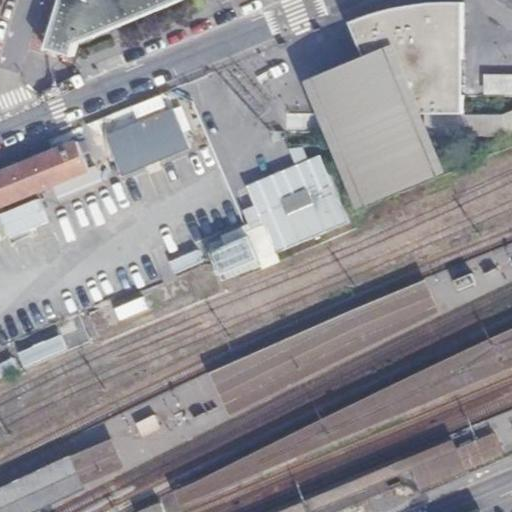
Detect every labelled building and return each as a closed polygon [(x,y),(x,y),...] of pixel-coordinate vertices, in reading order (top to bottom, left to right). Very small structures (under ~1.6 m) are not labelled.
[(60,0),(46,49),(72,56),(77,40),(174,0),(60,0)] [(361,22),(353,25),(368,60),(391,115),(391,116),(393,116),(400,116),(412,115),(420,115),(429,115),(467,114),(467,97),(467,87),(467,73),(466,59),(466,40),(466,4),(442,4),(423,6),(415,7),(402,10),(383,15),(361,22)] [(402,51),(312,87),(363,210),(451,172),(402,51)] [(259,115),(274,101),(239,62),(224,76),(259,115)] [(511,74),(485,75),(485,96),(511,95),(511,74)] [(187,146),(169,107),(101,137),(118,176),(187,146)] [(467,114),(429,115),(429,124),(429,133),(507,134),(511,131),(511,111),(505,114),(467,114)] [(93,170),(81,143),(0,176),(0,215),(2,215),(0,212),(58,187),(65,201),(106,184),(100,168),(93,170)] [(321,157),(248,186),(275,253),(348,224),(321,157)] [(9,237),(49,224),(41,200),(1,213),(9,237)] [(150,242),(134,247),(146,285),(162,280),(150,242)] [(253,244),(215,259),(225,282),(262,267),(253,244)] [(199,250),(171,258),(175,270),(202,263),(199,250)] [(461,293),(472,288),(468,277),(457,282),(459,288),(461,293)] [(184,508),(511,369),(511,334),(177,493),(184,508)] [(23,365),(68,355),(64,338),(19,348),(23,365)] [(0,378),(20,371),(15,358),(0,364),(0,378)] [(214,372),(219,390),(240,384),(235,366),(214,372)] [(156,418),(139,426),(145,439),(162,430),(156,418)] [(464,459),(469,470),(495,459),(506,455),(497,433),(486,437),(460,448),(464,459)] [(75,458),(87,486),(129,467),(117,439),(75,458)] [(318,511),(416,472),(423,489),(424,491),(470,472),(469,470),(464,459),(460,448),(457,441),(286,511),(318,511)] [(74,457),(0,491),(0,511),(39,511),(89,489),(87,486),(75,458),(74,457)]
